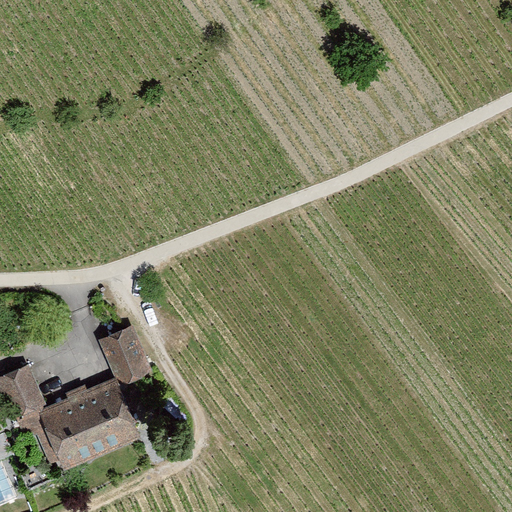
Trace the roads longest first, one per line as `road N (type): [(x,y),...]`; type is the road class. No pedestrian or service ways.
road 1 (track): [(511,100),(335,185),(114,270),(0,279)]
road 2 (track): [(114,270),(194,412),(202,441),(180,467),(83,511)]
